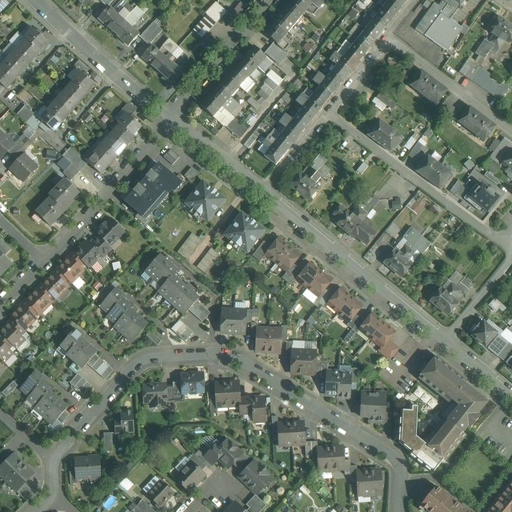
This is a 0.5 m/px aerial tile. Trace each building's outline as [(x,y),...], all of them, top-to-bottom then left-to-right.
[(0,0),(0,13),(9,4),(4,0),(0,0)] [(308,0),(307,0),(293,0),(291,3),(304,14),(308,10),(312,4),(308,0)] [(324,2),(321,0),(308,0),(312,4),(308,10),(314,15),(324,2)] [(401,8),(391,0),(384,0),(387,2),(381,10),(393,19),(401,8)] [(391,0),(401,8),(407,0),(391,0)] [(434,4),(415,30),(447,52),(462,29),(450,20),(458,10),(449,3),(444,0),(442,0),(438,6),(434,4)] [(450,0),(449,3),(458,10),(461,6),(462,6),(466,0),(465,0),(450,0)] [(217,3),(207,13),(208,14),(208,15),(216,23),(226,12),(217,3)] [(235,18),(245,7),(240,3),(230,14),(235,18)] [(304,14),(291,3),(282,13),(295,24),(304,14)] [(117,14),(109,7),(98,18),(114,33),(134,11),(127,4),(117,14)] [(381,10),(377,6),(373,12),(377,15),(373,20),(385,29),(393,19),(381,10)] [(134,11),(114,33),(129,46),(139,34),(132,28),(144,14),(137,7),(134,11)] [(353,10),(347,16),(353,20),(358,14),(353,10)] [(295,24),(282,13),(273,23),(286,34),(295,24)] [(216,23),(208,15),(199,24),(207,32),(216,23)] [(347,16),(341,23),(346,26),(351,19),(347,16)] [(496,22),(492,27),(493,27),(490,31),(494,34),(493,35),(499,38),(508,24),(499,18),(496,22)] [(385,29),(373,20),(365,30),(376,40),(385,29)] [(153,23),(140,37),(144,42),(158,27),(153,23)] [(286,34),(273,23),(265,34),(277,45),(285,51),(290,45),(282,39),(286,34)] [(511,26),(508,24),(499,38),(504,42),(505,41),(509,43),(511,39),(511,26)] [(365,30),(357,25),(349,35),(350,36),(368,50),(376,40),(365,30)] [(158,27),(144,42),(149,46),(162,31),(158,27)] [(38,30),(36,32),(32,28),(31,28),(33,30),(25,39),(23,37),(40,52),(39,51),(47,42),(41,36),(43,34),(38,30)] [(336,29),(329,37),(334,41),(341,32),(336,29)] [(499,38),(493,35),(488,42),(488,43),(493,46),(499,38)] [(207,50),(215,43),(208,36),(200,43),(207,50)] [(368,50),(350,36),(346,41),(353,46),(348,51),(360,60),(368,50)] [(40,52),(23,37),(23,38),(26,41),(18,49),(17,48),(31,61),(40,52)] [(493,46),(490,52),(495,56),(504,42),(499,38),(493,46)] [(158,51),(152,45),(141,58),(157,71),(168,59),(178,48),(169,39),(158,51)] [(484,40),(475,54),(484,60),(490,52),(493,46),(488,43),(488,42),(484,40)] [(287,56),(273,44),(269,49),(283,61),(287,56)] [(266,58),(254,46),(245,56),(257,68),(266,58)] [(348,51),(342,46),(336,54),(335,53),(333,56),(351,71),(360,60),(348,51)] [(31,61),(17,48),(16,48),(18,50),(10,59),(8,57),(23,71),(31,61)] [(283,61),(269,49),(265,53),(279,65),(283,61)] [(257,68),(245,56),(236,66),(249,78),(257,68)] [(351,71),(333,56),(330,60),(333,63),(334,62),(338,65),(331,73),(343,82),(351,71)] [(23,71),(8,57),(8,58),(10,59),(2,68),(0,66),(15,80),(23,71)] [(168,59),(157,71),(172,85),(183,72),(168,59)] [(87,70),(78,62),(74,66),(78,70),(83,74),(85,72),(87,70)] [(472,66),(466,62),(459,73),(470,81),(479,67),(474,64),(472,66)] [(15,80),(0,66),(0,67),(1,68),(0,69),(0,84),(4,88),(6,89),(15,80)] [(249,78),(236,66),(227,76),(240,87),(249,78)] [(500,86),(488,78),(490,75),(479,67),(470,81),(493,96),(500,86)] [(85,72),(83,74),(78,70),(70,80),(86,95),(87,94),(86,94),(94,85),(88,79),(90,77),(85,72)] [(404,71),(397,80),(402,84),(409,74),(404,71)] [(434,81),(421,71),(410,86),(423,96),(434,81)] [(282,81),(273,73),(268,77),(269,78),(278,86),(282,81)] [(343,82),(331,73),(325,80),(322,78),(323,77),(319,74),(316,77),(334,92),(343,82)] [(240,87),(227,76),(218,86),(231,97),(240,87)] [(334,92),(316,77),(313,81),(317,84),(318,83),(321,86),(315,93),(326,102),(334,92)] [(278,86),(269,78),(264,84),(273,92),(278,86)] [(70,80),(72,82),(64,91),(78,104),(86,95),(70,80)] [(434,81),(423,96),(436,106),(447,90),(434,81)] [(500,86),(493,96),(500,101),(509,88),(502,83),(500,86)] [(231,97),(218,86),(209,96),(222,107),(231,97)] [(269,97),(262,90),(258,94),(265,101),(269,97)] [(78,104),(64,91),(55,100),(70,113),(78,104)] [(291,97),(286,93),(281,100),(286,103),(291,97)] [(326,102),(315,93),(308,101),(305,98),(306,97),(302,95),(299,98),(318,113),(326,102)] [(391,101),(380,93),(376,99),(386,106),(391,101)] [(222,107),(209,96),(200,106),(213,117),(222,107)] [(260,106),(251,98),(247,102),(257,110),(260,106)] [(318,113),(299,98),(296,102),(300,105),(301,104),(304,107),(298,114),(309,123),(318,113)] [(70,113),(55,100),(47,109),(62,122),(70,113)] [(396,105),(391,101),(386,106),(392,110),(396,105)] [(445,101),(438,111),(445,116),(452,107),(445,101)] [(278,102),(273,109),(279,113),(284,107),(278,102)] [(137,110),(129,103),(122,110),(125,113),(126,113),(130,117),(132,115),(137,110)] [(25,106),(17,115),(35,131),(39,127),(30,119),(34,114),(25,106)] [(452,107),(445,116),(452,122),(460,112),(452,107)] [(483,117),(469,107),(458,122),(471,132),(483,117)] [(62,122),(47,109),(39,118),(34,114),(30,119),(39,127),(45,132),(53,132),(62,122)] [(132,115),(130,117),(126,113),(125,113),(117,123),(134,137),(133,136),(141,127),(135,122),(137,119),(132,115)] [(251,126),(257,119),(250,114),(244,121),(251,126)] [(282,120),(275,114),(273,117),(280,123),(282,120)] [(309,123),(298,114),(292,122),(288,119),(289,118),(286,115),(283,119),(301,134),(309,123)] [(496,127),(483,117),(471,132),(484,142),(496,127)] [(247,131),(233,118),(226,127),(240,140),(247,131)] [(301,134),(283,119),(282,120),(280,123),(283,126),(284,125),(287,128),(281,135),(293,144),(301,134)] [(390,129),(378,119),(376,122),(375,122),(368,132),(366,135),(379,144),(390,129)] [(134,137),(117,123),(119,124),(111,133),(125,147),(134,137)] [(390,129),(379,144),(391,153),(393,150),(394,151),(401,141),(400,140),(402,138),(390,129)] [(14,145),(0,132),(1,131),(0,130),(0,158),(0,159),(0,160),(8,152),(14,146),(14,145)] [(125,147),(111,133),(102,142),(117,156),(125,147)] [(252,135),(244,146),(248,149),(257,138),(252,135)] [(281,135),(275,143),(272,140),(272,139),(269,136),(266,140),(284,155),(293,144),(281,135)] [(411,138),(404,147),(409,151),(416,141),(411,138)] [(511,143),(504,138),(501,143),(496,150),(503,155),(506,158),(511,150),(511,143)] [(496,139),(489,149),(493,152),(501,143),(496,139)] [(266,140),(263,144),(267,147),(268,146),(271,148),(264,157),(276,166),(284,155),(266,140)] [(117,156),(102,142),(94,152),(109,165),(117,156)] [(16,143),(14,145),(14,146),(8,152),(13,157),(21,148),(16,143)] [(418,143),(411,152),(416,156),(423,146),(418,143)] [(423,146),(416,156),(420,159),(427,149),(423,146)] [(86,161),(71,147),(62,156),(71,164),(80,172),(87,165),(88,164),(86,161)] [(21,148),(13,157),(17,161),(24,155),(26,153),(21,148)] [(179,158),(170,150),(167,154),(176,162),(179,158)] [(503,155),(496,150),(491,156),(498,162),(503,155)] [(511,150),(506,158),(501,164),(511,172),(511,150)] [(109,165),(94,152),(86,161),(100,174),(109,165)] [(176,162),(167,154),(163,158),(172,166),(176,162)] [(24,155),(17,161),(9,169),(10,170),(12,168),(24,180),(22,182),(23,183),(38,167),(37,167),(24,155)] [(319,155),(312,164),(314,166),(315,165),(319,169),(323,165),(326,161),(319,155)] [(439,165),(427,156),(425,158),(424,158),(416,168),(417,168),(415,171),(427,180),(439,165)] [(80,172),(71,164),(63,173),(71,181),(80,172)] [(175,179),(159,165),(152,172),(151,172),(147,177),(148,177),(166,193),(166,194),(168,195),(171,192),(173,193),(181,184),(175,179)] [(314,166),(305,177),(301,174),(298,178),(294,182),(294,183),(291,187),(299,194),(317,173),(319,169),(315,165),(314,166)] [(330,171),(323,165),(319,169),(317,173),(321,176),(321,177),(324,179),(330,171)] [(427,180),(427,181),(440,190),(442,187),(442,188),(450,177),(449,177),(451,174),(439,165),(427,180)] [(200,176),(191,168),(187,172),(196,180),(200,176)] [(476,169),(467,178),(474,185),(483,175),(476,169)] [(196,180),(187,172),(184,176),(193,184),(196,180)] [(317,173),(299,194),(308,200),(311,196),(312,197),(315,192),(318,188),(314,185),(321,177),(321,176),(317,173)] [(187,183),(178,175),(175,179),(181,184),(184,187),(187,183)] [(166,193),(148,177),(139,187),(138,186),(134,191),(135,192),(126,202),(138,213),(144,218),(148,214),(150,215),(165,199),(163,197),(166,194),(166,193)] [(65,180),(50,196),(51,197),(52,197),(64,209),(79,193),(65,180)] [(458,181),(450,192),(455,196),(463,184),(458,181)] [(212,190),(203,182),(196,191),(195,191),(192,195),(193,195),(185,204),(208,222),(215,213),(218,209),(225,200),(216,193),(217,192),(213,189),(212,190)] [(498,199),(483,187),(472,200),(487,212),(498,199)] [(367,195),(358,207),(363,211),(372,199),(367,195)] [(64,209),(52,197),(51,197),(36,213),(50,226),(65,210),(64,209)] [(363,211),(346,232),(355,240),(358,236),(362,239),(360,241),(366,245),(375,234),(365,226),(361,223),(366,217),(370,221),(376,212),(373,209),(380,201),(375,197),(372,199),(363,211)] [(410,209),(417,214),(425,204),(418,198),(410,209)] [(348,212),(340,206),(333,215),(341,221),(337,225),(346,232),(363,211),(358,207),(351,216),(348,213),(348,212)] [(144,218),(138,213),(135,217),(144,225),(147,221),(144,218)] [(264,231),(255,224),(256,223),(251,220),(250,221),(241,214),(234,223),(233,222),(230,226),(231,227),(224,236),(247,253),(254,244),(255,245),(258,241),(257,240),(264,231)] [(124,232),(112,219),(107,225),(105,222),(99,228),(101,230),(97,234),(99,237),(111,249),(111,248),(109,246),(114,242),(112,240),(116,236),(118,238),(124,232)] [(462,224),(455,232),(459,236),(466,228),(462,224)] [(411,227),(403,238),(408,242),(416,232),(411,227)] [(394,251),(391,255),(391,254),(387,259),(384,263),(393,270),(421,236),(416,232),(408,242),(398,254),(394,251)] [(192,234),(177,253),(187,260),(201,241),(192,234)] [(421,236),(393,270),(401,277),(404,273),(404,274),(408,269),(411,265),(407,262),(417,251),(422,255),(431,244),(421,236)] [(81,249),(75,255),(82,262),(88,268),(89,267),(91,267),(96,262),(96,260),(96,259),(95,258),(99,254),(102,257),(111,249),(99,237),(91,245),(89,243),(88,243),(84,243),(81,246),(81,249)] [(289,248),(278,239),(271,247),(265,254),(266,255),(276,263),(289,248)] [(9,250),(0,241),(0,252),(3,256),(9,250)] [(264,242),(252,256),(260,262),(266,255),(265,254),(271,247),(264,242)] [(300,257),(289,248),(276,263),(287,272),(294,265),(300,257)] [(220,256),(211,249),(207,253),(217,261),(220,256)] [(0,276),(1,276),(0,275),(0,272),(10,262),(3,256),(0,252),(0,276)] [(217,261),(207,253),(204,258),(213,265),(217,261)] [(75,255),(74,254),(70,257),(78,266),(82,262),(75,255)] [(159,255),(145,271),(154,279),(170,261),(166,257),(164,260),(159,255)] [(70,257),(58,269),(58,270),(67,278),(71,282),(83,270),(78,266),(70,257)] [(213,265),(204,258),(200,263),(209,270),(213,265)] [(170,261),(154,279),(163,287),(175,274),(177,271),(172,267),(174,265),(170,261)] [(209,270),(200,263),(196,268),(206,275),(209,270)] [(303,272),(297,280),(308,288),(320,273),(309,264),(303,272)] [(294,265),(287,272),(284,275),(289,279),(298,268),(294,265)] [(298,268),(289,279),(294,283),(297,280),(303,272),(298,268)] [(67,278),(58,270),(54,274),(63,282),(67,278)] [(320,273),(308,288),(318,297),(319,297),(325,289),(331,282),(320,273)] [(63,282),(54,274),(42,286),(52,296),(55,299),(67,287),(63,282)] [(175,274),(163,287),(158,291),(167,299),(181,283),(177,279),(179,277),(175,274)] [(472,285),(464,278),(460,283),(468,290),(472,285)] [(181,283),(167,299),(176,307),(192,289),(188,285),(186,287),(181,283)] [(468,290),(460,283),(456,288),(461,291),(465,295),(468,290)] [(451,284),(445,291),(450,295),(456,288),(451,284)] [(42,286),(42,285),(38,289),(48,299),(52,296),(42,286)] [(450,295),(439,309),(447,315),(450,312),(451,312),(455,307),(454,307),(457,303),(454,300),(461,291),(456,288),(450,295)] [(48,299),(38,289),(26,301),(26,302),(36,312),(39,314),(51,302),(48,299)] [(115,289),(101,306),(109,314),(110,314),(122,300),(124,298),(115,289)] [(192,289),(176,307),(185,315),(188,310),(197,301),(199,299),(194,295),(196,293),(192,289)] [(319,297),(318,297),(315,301),(320,305),(329,293),(325,289),(319,297)] [(351,298),(340,289),(334,297),(327,304),(328,305),(339,314),(351,298)] [(440,289),(437,293),(433,297),(433,298),(430,301),(439,309),(450,295),(445,291),(444,292),(440,289)] [(329,293),(320,305),(324,308),(328,305),(327,304),(334,297),(329,293)] [(362,307),(351,298),(339,314),(349,322),(355,315),(362,307)] [(495,299),(489,305),(499,314),(505,308),(495,299)] [(122,300),(110,314),(109,314),(108,316),(117,324),(129,310),(131,308),(122,300)] [(201,305),(197,301),(188,310),(193,314),(201,305)] [(36,312),(26,302),(22,305),(33,316),(36,312)] [(33,316),(22,305),(10,318),(13,320),(23,330),(35,318),(33,316)] [(201,305),(193,314),(197,318),(206,309),(201,305)] [(206,309),(197,318),(202,322),(210,313),(206,309)] [(117,324),(114,326),(123,334),(138,317),(129,310),(117,324)] [(234,311),(222,310),(221,333),(233,334),(234,311)] [(246,311),(234,311),(233,334),(245,334),(245,323),(246,311)] [(383,323),(372,314),(365,323),(359,330),(370,338),(383,323)] [(355,315),(349,322),(346,326),(351,330),(360,319),(355,315)] [(138,317),(123,334),(133,342),(147,325),(138,317)] [(360,319),(351,330),(356,334),(359,330),(365,323),(360,319)] [(23,330),(13,320),(9,324),(20,335),(24,331),(23,330)] [(179,320),(171,330),(175,334),(184,324),(179,320)] [(496,333),(483,322),(482,324),(480,323),(472,333),(474,334),(472,336),(485,347),(496,333)] [(383,323),(370,338),(382,348),(388,341),(395,332),(383,323)] [(20,335),(9,324),(0,332),(0,333),(0,334),(11,345),(15,349),(24,339),(20,335)] [(184,324),(175,334),(180,338),(188,328),(184,324)] [(188,328),(180,338),(184,342),(193,333),(188,328)] [(268,353),(269,330),(257,329),(256,338),(256,352),(268,353)] [(75,330),(56,351),(64,358),(67,355),(67,354),(69,352),(81,339),(83,337),(75,330)] [(281,331),(269,330),(268,353),(280,353),(280,343),(281,331)] [(161,341),(150,331),(146,336),(157,346),(161,341)] [(11,345),(0,334),(0,333),(0,340),(8,349),(11,345)] [(511,338),(507,334),(503,339),(507,343),(511,338)] [(503,339),(498,336),(488,349),(497,357),(498,357),(505,347),(508,344),(507,343),(503,339)] [(81,339),(69,352),(67,354),(67,355),(75,361),(88,346),(81,339)] [(8,349),(0,340),(0,359),(3,362),(12,353),(8,349)] [(388,341),(382,348),(379,351),(390,360),(399,349),(388,341)] [(88,346),(75,361),(83,369),(87,364),(95,355),(96,353),(88,346)] [(505,347),(498,357),(505,363),(511,355),(511,352),(509,350),(505,347)] [(292,351),(292,358),(291,374),(303,374),(304,351),(292,351)] [(316,352),(304,351),(303,374),(315,375),(315,363),(316,352)] [(95,355),(87,364),(91,368),(100,359),(95,355)] [(459,406),(447,421),(444,419),(424,443),(416,436),(417,407),(412,407),(412,412),(400,411),(398,443),(410,453),(409,455),(432,474),(442,460),(445,462),(465,436),(462,433),(468,427),(470,429),(480,416),(477,414),(487,403),(464,384),(466,381),(436,357),(419,379),(449,403),(452,400),(459,406)] [(100,359),(91,368),(96,372),(104,363),(100,359)] [(104,363),(96,372),(100,376),(109,367),(104,363)] [(109,367),(100,376),(105,380),(113,371),(109,367)] [(357,369),(351,369),(350,374),(349,374),(349,375),(351,375),(350,384),(356,384),(357,369)] [(35,372),(20,388),(29,396),(30,396),(42,382),(44,380),(35,372)] [(328,372),(327,372),(326,379),(326,396),(337,396),(338,396),(339,374),(339,372),(328,372)] [(78,374),(69,384),(74,388),(82,378),(78,374)] [(202,374),(181,376),(182,382),(182,393),(183,393),(203,392),(202,374)] [(339,374),(338,396),(337,396),(337,398),(350,399),(350,384),(351,375),(349,375),(339,374)] [(82,378),(74,388),(79,392),(87,382),(82,378)] [(13,382),(2,393),(6,398),(18,386),(13,382)] [(42,382),(30,396),(29,396),(27,398),(36,406),(37,406),(49,392),(51,390),(42,382)] [(87,382),(79,392),(83,396),(92,386),(87,382)] [(182,382),(173,383),(173,387),(174,401),(183,400),(183,393),(182,393),(182,382)] [(227,383),(215,384),(216,396),(216,407),(217,407),(228,406),(227,383)] [(239,383),(227,383),(228,406),(240,406),(240,400),(239,383)] [(158,384),(154,384),(153,386),(143,386),(144,403),(145,403),(145,402),(151,402),(151,403),(153,405),(163,404),(165,402),(167,402),(166,387),(166,386),(162,386),(158,384)] [(429,405),(433,400),(418,388),(414,393),(429,405)] [(49,392),(37,406),(36,406),(34,408),(44,417),(58,400),(49,392)] [(385,394),(362,393),(360,417),(369,418),(369,422),(384,422),(385,394)] [(264,398),(246,399),(247,413),(253,413),(253,422),(265,421),(264,398)] [(58,400),(44,417),(53,425),(57,420),(65,411),(67,408),(58,400)] [(65,411),(57,420),(61,424),(69,415),(65,411)] [(132,412),(120,412),(121,420),(114,421),(115,433),(134,432),(132,412)] [(304,423),(291,424),(292,446),(305,445),(305,442),(304,423)] [(278,424),(278,432),(279,446),(292,446),(291,424),(278,424)] [(216,440),(208,449),(210,450),(204,456),(213,465),(219,459),(229,469),(233,465),(242,455),(242,454),(236,449),(237,448),(232,444),(231,444),(226,440),(221,445),(216,440)] [(343,447),(330,448),(331,470),(344,469),(344,461),(343,447)] [(318,449),(317,449),(318,456),(319,471),(326,471),(326,472),(332,472),(331,470),(330,448),(318,449)] [(242,455),(233,465),(238,469),(249,458),(243,453),(242,454),(242,455)] [(206,467),(193,454),(188,460),(191,463),(191,462),(201,472),(206,467)] [(4,464),(0,468),(0,473),(7,481),(23,465),(13,455),(4,464)] [(99,456),(89,457),(89,459),(75,460),(76,472),(76,478),(90,478),(90,480),(100,479),(99,456)] [(254,461),(239,477),(257,494),(264,487),(265,489),(273,480),(268,475),(269,474),(260,465),(259,466),(254,461)] [(191,463),(175,479),(189,492),(205,475),(201,472),(191,462),(191,463)] [(23,465),(7,481),(17,491),(25,484),(34,474),(23,465)] [(380,471),(369,472),(370,496),(376,496),(376,494),(382,494),(380,471)] [(357,472),(357,478),(358,495),(364,495),(364,497),(370,496),(369,472),(357,472)] [(160,481),(147,495),(155,503),(155,507),(158,510),(163,510),(166,507),(166,502),(174,494),(160,481)] [(33,492),(25,484),(17,491),(16,492),(25,500),(33,492)] [(455,511),(460,506),(436,486),(420,506),(427,511),(455,511)] [(511,511),(511,498),(504,492),(496,502),(509,511),(511,511)] [(260,511),(266,506),(255,496),(246,505),(249,508),(250,508),(253,511),(260,511)] [(155,511),(142,500),(137,506),(143,511),(155,511)] [(509,511),(496,502),(487,511),(509,511)] [(245,511),(235,503),(227,511),(245,511)]
